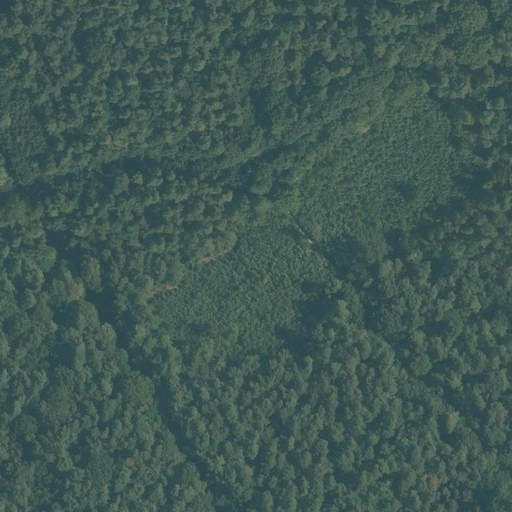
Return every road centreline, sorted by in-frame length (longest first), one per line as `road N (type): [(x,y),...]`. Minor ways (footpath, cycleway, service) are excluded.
road 1 (track): [(234,0),(292,225),(381,332)]
road 2 (track): [(381,332),(506,485)]
